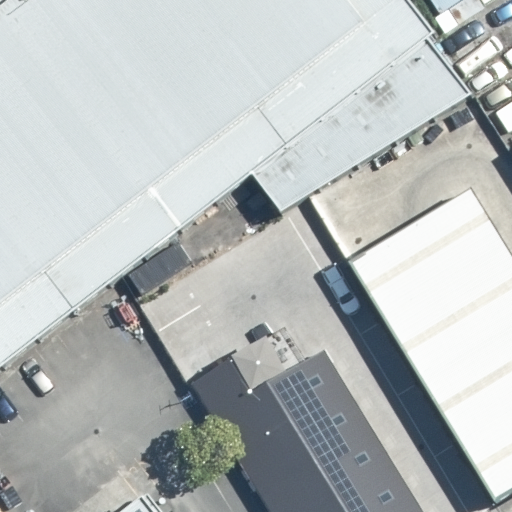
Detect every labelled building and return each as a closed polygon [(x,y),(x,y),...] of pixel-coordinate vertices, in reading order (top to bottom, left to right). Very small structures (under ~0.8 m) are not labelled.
[(0,0),(0,337),(403,34),(376,0),(0,0)] [(511,114),(478,136),(511,189),(511,114)] [(511,464),(511,297),(437,180),(321,253),(471,490),(511,464)] [(398,511),(364,452),(299,440),(223,486),(239,511),(398,511)] [(126,511),(111,492),(84,511),(126,511)]
